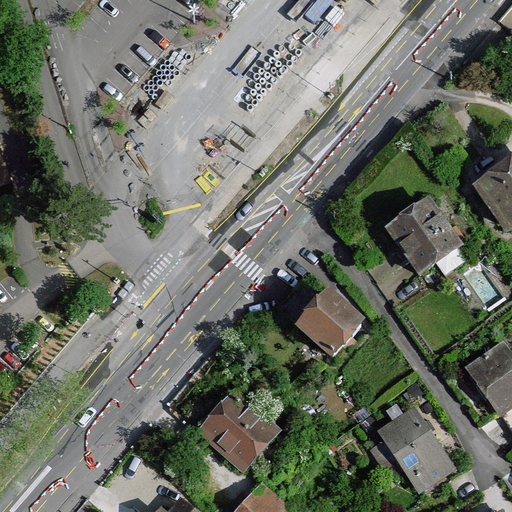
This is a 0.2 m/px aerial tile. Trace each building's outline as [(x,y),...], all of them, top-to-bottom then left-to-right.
[(0,158),(0,157),(0,194),(12,191),(0,158)] [(511,169),(481,191),(509,229),(511,226),(511,169)] [(433,210),(441,220),(452,212),(444,202),(433,210)] [(391,233),(403,249),(410,261),(423,277),(461,249),(441,220),(433,210),(430,206),(391,233)] [(410,261),(403,249),(398,253),(406,263),(410,261)] [(279,310),(333,359),(362,327),(332,300),(324,301),(303,284),(279,310)] [(470,372),(500,416),(511,407),(511,358),(505,348),(470,372)] [(244,469),(274,433),(236,400),(206,434),(244,469)] [(511,407),(500,416),(511,434),(511,407)] [(388,443),(400,460),(421,491),(452,472),(415,415),(384,435),(388,443)] [(400,460),(388,443),(375,452),(386,469),(400,460)] [(285,511),(262,491),(243,511),(285,511)]
